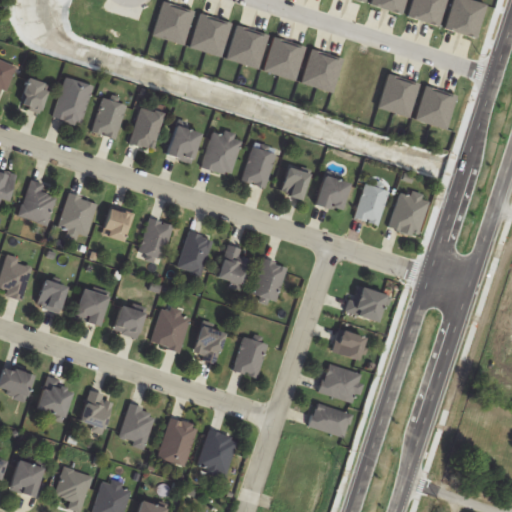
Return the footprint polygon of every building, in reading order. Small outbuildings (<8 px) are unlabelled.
[(0,100),(1,101),(16,68),(0,60),(0,100)] [(91,85),(63,78),(53,119),(81,126),(91,85)] [(46,85),(26,79),(17,106),(37,113),(46,85)] [(116,139),(125,105),(101,98),(91,132),(116,139)] [(162,113),(138,108),(130,145),(154,150),(162,113)] [(190,164),(200,134),(173,125),(163,155),(190,164)] [(201,167),(230,177),(242,142),(213,132),(201,167)] [(273,153),(249,149),(243,184),(266,188),(273,153)] [(278,194),(300,200),(308,174),(286,168),(278,194)] [(0,200),(6,203),(17,176),(0,169),(0,200)] [(338,212),(347,184),(320,176),(312,205),(338,212)] [(18,216),(47,226),(56,198),(40,193),(42,185),(30,181),(18,216)] [(387,192),(363,185),(354,218),(378,225),(387,192)] [(418,237),(429,199),(400,191),(389,229),(418,237)] [(97,204),(69,195),(58,228),(86,237),(97,204)] [(132,217),(108,208),(99,234),(122,243),(132,217)] [(139,254),(162,261),(173,226),(149,219),(139,254)] [(202,277),(212,240),(187,233),(177,270),(202,277)] [(242,251),(226,245),(215,279),(238,287),(248,259),(240,256),(242,251)] [(0,289),(6,291),(5,296),(22,301),(31,266),(18,263),(19,259),(6,255),(0,275),(0,289)] [(276,304),(287,268),(264,260),(252,296),(276,304)] [(56,313),(65,287),(42,280),(34,306),(56,313)] [(374,322),(383,295),(355,286),(346,314),(374,322)] [(97,326),(106,297),(80,289),(71,318),(97,326)] [(110,332),(136,339),(143,313),(117,306),(110,332)] [(179,353),(192,318),(163,308),(150,343),(179,353)] [(215,364),(223,334),(199,327),(190,357),(215,364)] [(357,361),(363,338),(337,331),(331,354),(357,361)] [(233,372),(257,380),(268,345),(244,338),(233,372)] [(354,403),(362,375),(327,365),(319,393),(354,403)] [(0,392),(21,403),(32,380),(4,366),(0,373),(0,392)] [(72,391),(46,381),(35,409),(61,419),(72,391)] [(102,433),(113,400),(88,392),(77,425),(102,433)] [(352,415),(314,404),(307,428),(345,439),(352,415)] [(118,440),(144,448),(155,413),(129,405),(118,440)] [(503,423),(511,425),(511,410),(507,409),(503,423)] [(475,431),(476,425),(452,418),(446,444),(489,455),(494,436),(475,431)] [(197,426),(169,419),(158,460),(186,467),(197,426)] [(226,474),(237,440),(209,431),(198,466),(226,474)] [(43,486),(38,484),(43,469),(16,461),(7,489),(39,499),(43,486)] [(81,511),(91,476),(63,468),(55,497),(65,499),(63,508),(79,511),(81,511)] [(92,511),(125,511),(131,488),(101,480),(92,511)] [(167,511),(140,500),(134,511),(167,511)]
